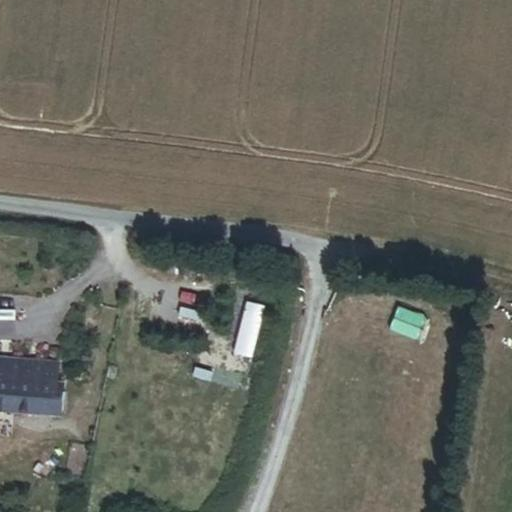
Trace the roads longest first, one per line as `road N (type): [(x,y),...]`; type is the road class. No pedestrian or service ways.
road 1 (unknown): [(126,218),(67,511)]
road 2 (track): [(324,244),(511,278)]
